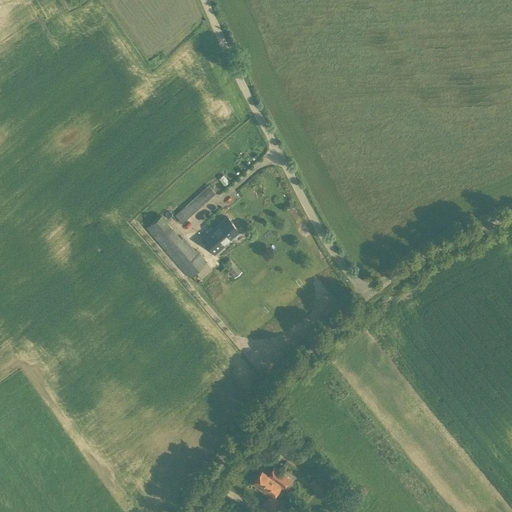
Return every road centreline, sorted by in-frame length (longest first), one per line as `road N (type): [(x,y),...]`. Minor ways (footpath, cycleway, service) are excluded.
road 1 (unclassified): [(365,295),(320,233),(203,0)]
road 2 (unclassified): [(184,511),(278,385),(365,295)]
road 3 (unclassified): [(365,295),(442,244),(511,213)]
